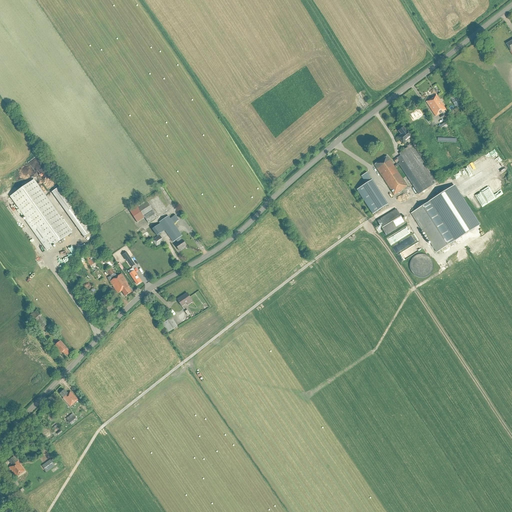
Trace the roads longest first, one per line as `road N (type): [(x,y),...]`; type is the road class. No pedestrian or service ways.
road 1 (unclassified): [(0,439),(139,296),(223,245),(335,143),(511,5)]
road 2 (track): [(374,233),(365,222),(102,426),(48,511)]
road 3 (track): [(413,288),(511,436)]
